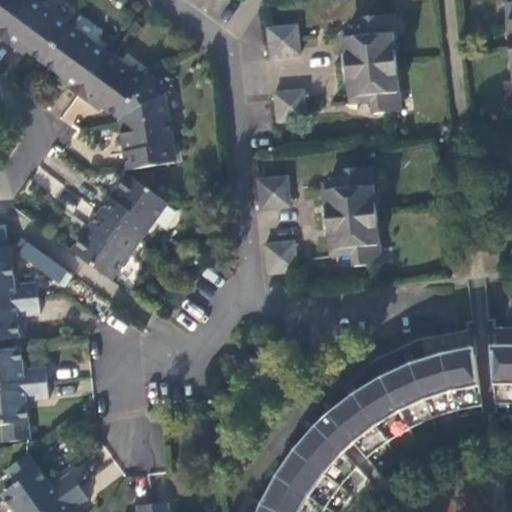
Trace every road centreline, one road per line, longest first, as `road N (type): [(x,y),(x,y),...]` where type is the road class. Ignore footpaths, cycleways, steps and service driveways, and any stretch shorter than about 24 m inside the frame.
road 1 (residential): [(253,300),(202,344),(142,359),(122,377),(136,456)]
road 2 (residential): [(436,308),(401,300),(290,312),(253,300)]
road 3 (residential): [(239,75),(251,229)]
road 4 (residential): [(0,190),(43,125),(0,90)]
